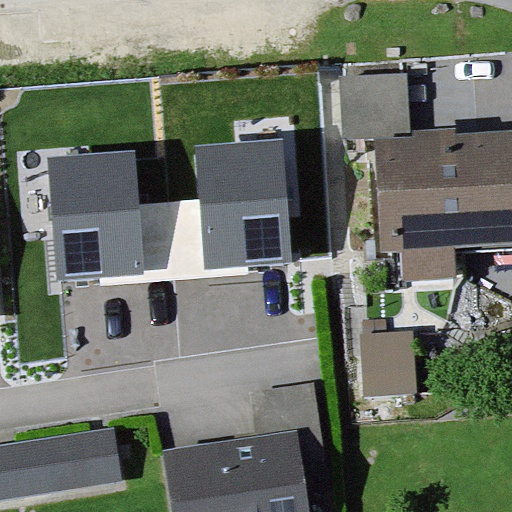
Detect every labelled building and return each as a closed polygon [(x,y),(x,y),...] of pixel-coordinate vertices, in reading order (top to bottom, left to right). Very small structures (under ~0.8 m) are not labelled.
[(411,69),(340,70),(341,126),(413,125),(411,69)] [(511,137),(373,142),(377,259),(511,255),(511,137)] [(282,139),(195,145),(205,268),(292,261),(282,139)] [(135,152),(48,159),(57,281),(145,275),(135,152)] [(365,389),(421,388),(420,326),(364,327),(365,389)] [(0,450),(0,501),(123,485),(117,435),(0,450)] [(313,511),(301,445),(174,468),(181,511),(313,511)]
